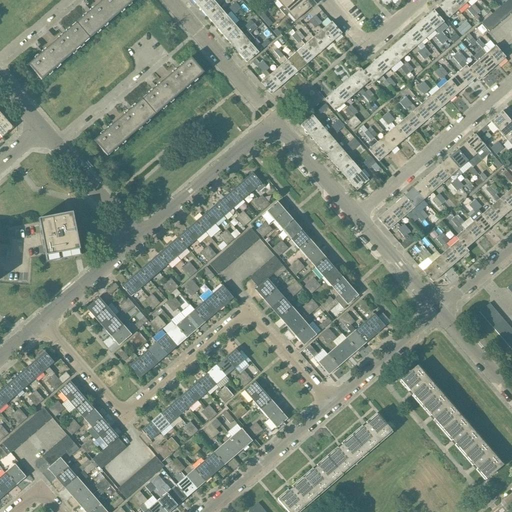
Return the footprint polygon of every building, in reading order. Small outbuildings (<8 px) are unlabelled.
[(103,0),(100,3),(114,18),(135,0),(103,0)] [(218,7),(212,0),(207,0),(199,8),(207,17),(218,7)] [(305,0),(290,0),(283,7),(280,10),(286,17),(289,14),(305,0)] [(306,0),(305,0),(289,14),(295,22),(313,6),(306,0)] [(458,11),(459,10),(449,0),(446,0),(439,6),(449,18),(458,11)] [(449,0),(459,10),(467,3),(467,2),(465,0),(449,0)] [(231,12),(238,6),(235,2),(228,8),(231,12)] [(100,3),(76,24),(90,39),(114,18),(100,3)] [(508,17),(511,13),(511,12),(504,3),(500,7),(508,17)] [(471,7),(471,8),(477,15),(481,19),(484,16),(475,5),(471,7)] [(238,6),(231,12),(234,15),(241,9),(238,6)] [(226,16),(218,7),(207,17),(215,26),(226,16)] [(500,7),(495,11),(504,21),(508,17),(500,7)] [(477,15),(471,8),(468,10),(474,17),(477,15)] [(425,19),(435,31),(444,23),(434,11),(425,19)] [(504,21),(495,11),(491,15),(499,25),(504,21)] [(316,15),(312,18),(319,26),(322,23),(316,15)] [(491,15),(486,19),(494,29),(499,25),(491,15)] [(234,25),(226,16),(215,26),(223,36),(234,25)] [(315,28),(319,26),(312,18),(309,21),(315,28)] [(427,38),(435,31),(425,19),(416,26),(427,38)] [(486,19),(482,23),(490,33),(494,29),(486,19)] [(247,30),(254,24),(251,21),(244,27),(247,30)] [(342,34),(331,22),(323,30),(333,42),(342,34)] [(462,35),(471,28),(466,22),(457,29),(462,35)] [(66,60),(90,39),(76,24),(52,44),(66,60)] [(254,24),(247,30),(250,33),(257,27),(254,24)] [(242,34),(234,25),(223,36),(231,45),(242,34)] [(291,29),(295,34),(301,41),(304,38),(294,26),(291,29)] [(416,26),(408,34),(418,46),(421,50),(425,48),(421,43),(427,38),(416,26)] [(324,50),(333,42),(323,30),(314,37),(324,50)] [(442,32),(439,35),(445,42),(449,39),(442,32)] [(250,44),(242,34),(231,45),(239,54),(250,44)] [(301,41),(295,34),(292,37),(298,44),(301,41)] [(418,46),(408,34),(399,41),(409,53),(418,46)] [(445,42),(439,35),(436,38),(442,45),(445,42)] [(315,57),(324,50),(314,37),(305,45),(315,57)] [(260,45),(263,49),(270,43),(267,39),(260,45)] [(486,54),(496,66),(506,58),(495,46),(490,51),(480,39),(476,42),(476,43),(486,54)] [(278,40),(274,44),(277,49),(278,49),(282,45),(278,40)] [(390,49),(400,61),(409,53),(399,41),(390,49)] [(52,44),(28,65),(42,81),(66,60),(52,44)] [(259,53),(250,44),(239,54),(247,63),(259,53)] [(305,65),(315,57),(305,45),(295,53),(305,65)] [(421,50),(428,57),(431,54),(425,48),(421,50)] [(280,59),(283,56),(278,49),(277,49),(274,52),(280,59)] [(390,49),(381,56),(392,68),(400,61),(390,49)] [(424,60),(428,57),(421,50),(418,53),(424,60)] [(465,59),(459,52),(456,55),(462,62),(465,59)] [(300,70),(305,65),(295,53),(287,61),(297,73),(300,70)] [(477,62),(487,74),(496,66),(486,54),(483,57),(477,62)] [(453,58),(459,65),(463,69),(457,74),(468,86),(476,79),(468,69),(462,62),(456,55),(453,58)] [(372,64),(383,76),(391,69),(392,68),(381,56),(372,64)] [(166,79),(180,94),(204,74),(190,58),(166,79)] [(462,62),(468,69),(476,79),(478,81),(487,74),(477,62),(472,66),(465,59),(462,62)] [(263,61),(260,64),(266,71),(269,68),(263,61)] [(288,80),(297,73),(287,61),(278,68),(288,80)] [(407,63),(404,66),(410,73),(413,70),(407,63)] [(266,71),(260,64),(256,67),(262,74),(265,71),(266,71)] [(383,76),(372,64),(363,72),(374,84),(383,76)] [(410,73),(404,66),(401,69),(407,76),(410,73)] [(442,67),(438,70),(444,77),(448,74),(442,67)] [(288,80),(278,68),(269,76),(279,88),(288,80)] [(373,84),(374,84),(363,72),(361,69),(352,77),(362,88),(371,81),(373,84)] [(444,77),(438,70),(435,73),(441,80),(444,77)] [(271,95),(279,88),(269,76),(265,71),(262,74),(266,78),(261,83),(271,95)] [(459,93),(468,86),(457,74),(448,82),(459,93)] [(353,96),(362,88),(352,77),(343,85),(353,96)] [(390,78),(386,81),(393,88),(396,85),(390,78)] [(180,94),(166,79),(142,100),(156,115),(180,94)] [(393,88),(386,81),(383,84),(389,91),(393,88)] [(424,82),(421,85),(427,92),(430,89),(424,82)] [(450,101),(459,93),(448,82),(440,89),(450,101)] [(344,104),(353,96),(343,85),(334,92),(344,104)] [(427,92),(421,85),(417,88),(424,95),(427,92)] [(430,97),(441,109),(450,101),(440,89),(430,97)] [(369,90),(366,93),(372,100),(375,97),(369,90)] [(325,100),(335,111),(344,104),(334,92),(325,100)] [(372,100),(366,93),(362,96),(368,103),(372,100)] [(422,104),(432,117),(441,109),(430,97),(422,104)] [(406,98),(403,100),(409,108),(413,105),(406,98)] [(156,115),(142,100),(118,120),(132,136),(156,115)] [(409,108),(403,100),(400,103),(406,110),(409,108)] [(413,112),(424,123),(432,117),(422,104),(416,109),(413,105),(409,108),(413,112)] [(321,114),(328,108),(326,105),(318,111),(321,114)] [(352,105),(348,108),(354,116),(358,113),(352,105)] [(351,118),(354,116),(348,108),(345,111),(351,118)] [(404,120),(414,132),(424,123),(413,112),(404,120)] [(498,132),(510,121),(509,120),(508,117),(505,116),(502,112),(490,122),(498,132)] [(388,113),(385,116),(391,123),(394,120),(388,113)] [(322,120),(318,123),(312,116),(300,126),(304,130),(305,134),(308,135),(309,136),(321,125),(324,122),(322,120)] [(354,129),(361,123),(355,116),(348,122),(354,129)] [(391,123),(385,116),(382,119),(388,126),(391,123)] [(13,128),(6,120),(0,124),(0,135),(2,138),(13,128)] [(118,120),(94,141),(107,156),(132,136),(118,120)] [(341,124),(338,120),(331,126),(334,130),(341,124)] [(395,127),(406,139),(414,132),(404,120),(395,127)] [(511,122),(510,121),(498,132),(506,141),(511,135),(511,122)] [(316,145),(328,134),(323,128),(326,124),(324,122),(321,125),(309,136),(310,140),(313,141),(316,145)] [(337,133),(344,127),(341,124),(334,130),(337,133)] [(387,135),(397,147),(406,139),(395,127),(387,135)] [(477,133),(480,137),(487,130),(484,127),(477,133)] [(371,128),(368,131),(374,138),(377,135),(371,128)] [(374,138),(368,131),(364,134),(370,141),(374,138)] [(324,154),(336,144),(328,134),(316,145),(320,149),(321,153),(324,153),(324,154)] [(490,138),(487,134),(482,138),(485,143),(490,138)] [(389,154),(397,147),(387,135),(378,142),(389,154)] [(475,135),(466,143),(476,155),(481,161),(490,153),(475,135)] [(357,142),(354,138),(347,144),(350,148),(357,142)] [(353,151),(360,145),(357,142),(350,148),(353,151)] [(379,162),(389,154),(378,142),(368,150),(379,162)] [(467,162),(476,155),(466,143),(457,151),(467,162)] [(491,149),(493,152),(500,146),(498,143),(491,149)] [(332,163),(344,153),(336,144),(324,154),(325,155),(326,159),(329,159),(332,163)] [(500,146),(493,152),(496,155),(503,149),(500,146)] [(458,170),(467,162),(457,151),(448,158),(458,170)] [(340,172),(352,162),(344,153),(332,163),(336,167),(337,171),(339,171),(340,172)] [(373,161),(370,157),(363,163),(366,167),(373,161)] [(439,166),(449,178),(458,170),(448,158),(439,166)] [(498,169),(501,166),(496,160),(492,163),(498,169)] [(369,170),(376,164),(373,161),(366,167),(369,170)] [(348,181),(360,171),(352,162),(340,172),(341,174),(343,177),(345,178),(348,181)] [(441,185),(449,178),(439,166),(430,174),(441,185)] [(471,167),(468,170),(474,177),(478,174),(471,167)] [(360,171),(348,181),(352,186),(353,190),(356,190),(357,191),(368,181),(360,171)] [(252,173),(243,181),(252,192),(255,189),(258,193),(265,187),(252,173)] [(421,181),(432,193),(441,185),(430,174),(421,181)] [(483,181),(480,178),(475,183),(478,186),(483,181)] [(457,179),(454,182),(460,189),(463,186),(457,179)] [(243,200),(252,192),(243,181),(234,189),(243,200)] [(413,189),(423,201),(432,193),(421,181),(413,189)] [(460,189),(454,182),(450,185),(456,192),(460,189)] [(493,185),(489,188),(496,195),(499,192),(493,185)] [(496,195),(489,188),(486,191),(492,198),(495,195),(496,195)] [(233,189),(224,197),(234,208),(243,200),(234,189),(233,189)] [(404,196),(414,208),(423,201),(413,189),(404,196)] [(510,212),(511,209),(511,196),(508,192),(499,200),(510,212)] [(439,194),(436,197),(442,204),(445,202),(439,194)] [(258,199),(266,208),(270,204),(262,195),(258,199)] [(501,220),(510,212),(499,200),(495,195),(492,198),(496,203),(490,207),(501,220)] [(395,204),(405,216),(414,208),(404,196),(395,204)] [(224,216),(234,208),(224,197),(215,205),(224,216)] [(442,204),(436,197),(435,198),(432,200),(439,207),(442,204)] [(262,211),(266,208),(258,199),(254,202),(262,211)] [(475,200),(472,203),(478,210),(481,207),(475,200)] [(267,211),(275,221),(286,212),(277,202),(267,211)] [(478,210),(472,203),(468,206),(474,213),(475,213),(478,211),(478,210)] [(397,223),(405,216),(395,204),(387,211),(397,223)] [(215,205),(206,213),(215,224),(224,216),(215,205)] [(482,215),(492,227),(501,220),(490,207),(482,215)] [(421,210),(418,212),(425,220),(427,217),(421,210)] [(248,224),(252,220),(244,211),(240,215),(248,224)] [(388,231),(397,223),(387,211),(378,219),(388,231)] [(486,232),(492,227),(482,215),(478,211),(475,213),(474,213),(469,217),(473,223),(483,235),(486,232)] [(294,221),(286,212),(275,221),(283,230),(294,221)] [(425,220),(418,212),(415,215),(421,223),(425,220)] [(78,257),(81,256),(72,213),(70,213),(38,219),(47,263),(78,257)] [(206,232),(215,224),(206,213),(196,221),(206,232)] [(244,227),(248,224),(240,215),(236,218),(244,227)] [(458,216),(454,218),(460,225),(464,223),(458,216)] [(460,225),(454,218),(451,221),(457,228),(460,225)] [(196,221),(187,230),(196,241),(206,232),(196,221)] [(302,230),(294,221),(283,230),(291,240),(302,230)] [(260,234),(268,227),(263,222),(255,229),(260,234)] [(464,230),(475,242),(483,235),(473,223),(464,230)] [(401,228),(407,235),(411,232),(404,225),(401,228)] [(260,234),(263,238),(271,231),(268,227),(260,234)] [(251,228),(247,232),(255,242),(259,238),(251,228)] [(407,235),(401,228),(398,230),(404,238),(406,236),(407,235)] [(231,243),(235,239),(227,229),(224,232),(223,233),(231,243)] [(186,249),(196,241),(187,230),(183,232),(177,237),(177,238),(186,249)] [(310,240),(302,230),(291,240),(299,249),(310,240)] [(475,242),(464,230),(462,232),(456,238),(458,240),(466,250),(475,242)] [(251,245),(255,242),(247,232),(246,232),(243,236),(251,245)] [(231,243),(223,233),(219,236),(227,246),(231,243)] [(443,234),(439,236),(446,244),(449,241),(443,234)] [(247,249),(251,245),(243,236),(239,239),(247,249)] [(406,236),(404,238),(407,241),(401,246),(405,250),(413,243),(406,236)] [(446,244),(439,236),(436,239),(442,247),(446,244)] [(177,257),(186,249),(177,238),(168,246),(177,257)] [(243,253),(247,249),(239,239),(235,243),(243,253)] [(272,249),(276,253),(285,244),(282,240),(272,249)] [(307,258),(318,249),(310,240),(299,249),(307,258)] [(449,248),(460,260),(468,252),(466,250),(458,240),(449,248)] [(239,256),(243,253),(235,243),(230,246),(239,256)] [(276,253),(279,257),(289,249),(285,244),(276,253)] [(217,255),(216,255),(208,245),(204,249),(212,259),(217,255)] [(168,265),(177,257),(168,246),(158,254),(168,265)] [(235,260),(239,256),(230,246),(226,250),(235,260)] [(440,256),(451,268),(460,260),(449,248),(440,256)] [(209,262),(212,259),(204,249),(200,252),(209,262)] [(326,259),(318,249),(307,258),(315,268),(326,259)] [(425,249),(422,252),(428,259),(432,256),(425,249)] [(231,263),(235,260),(226,250),(222,253),(231,263)] [(428,259),(422,252),(419,254),(425,262),(428,259)] [(226,267),(231,263),(222,253),(218,257),(226,267)] [(159,273),(168,265),(158,254),(149,262),(159,273)] [(270,259),(279,269),(283,266),(274,256),(270,259)] [(442,275),(451,268),(440,256),(432,263),(442,275)] [(222,270),(226,267),(218,257),(214,261),(222,270)] [(266,263),(275,273),(279,269),(270,259),(266,263)] [(292,271),(301,263),(298,259),(289,268),(292,271)] [(334,268),(326,259),(315,268),(323,277),(334,268)] [(218,274),(222,270),(214,261),(210,264),(218,274)] [(150,281),(159,273),(149,262),(140,270),(150,281)] [(198,271),(197,271),(190,262),(185,266),(193,275),(198,271)] [(271,277),(274,274),(275,273),(266,263),(262,267),(271,277)] [(292,271),(295,275),(305,267),(301,263),(292,271)] [(433,283),(442,275),(432,263),(423,271),(433,283)] [(190,278),(193,275),(185,266),(182,269),(190,278)] [(279,269),(275,273),(274,274),(278,278),(286,270),(283,266),(279,269)] [(211,280),(215,276),(207,267),(203,270),(211,280)] [(266,280),(268,279),(271,277),(262,267),(258,270),(266,280)] [(342,277),(334,268),(323,277),(331,286),(342,277)] [(140,289),(150,281),(140,270),(131,278),(140,289)] [(262,284),(266,280),(258,270),(254,274),(262,284)] [(254,274),(249,277),(258,287),(262,284),(254,274)] [(349,286),(342,277),(331,286),(339,295),(349,286)] [(131,297),(140,289),(131,278),(122,286),(131,297)] [(175,291),(177,289),(179,287),(171,278),(167,282),(175,291)] [(305,286),(308,290),(317,282),(314,278),(305,286)] [(263,299),(276,288),(268,279),(266,280),(262,284),(258,287),(255,290),(263,299)] [(192,280),(188,283),(196,292),(200,289),(192,280)] [(290,292),(299,285),(296,281),(287,289),(290,292)] [(175,291),(167,282),(163,285),(171,294),(175,291)] [(317,282),(308,290),(311,294),(321,286),(317,282)] [(110,295),(119,287),(116,283),(115,283),(106,291),(110,295)] [(196,292),(188,283),(184,287),(192,296),(196,292)] [(234,298),(223,285),(213,293),(224,306),(234,298)] [(303,289),(299,285),(290,292),(294,297),(303,289)] [(358,296),(349,286),(339,295),(347,305),(358,296)] [(263,299),(271,309),(284,298),(276,288),(263,299)] [(204,301),(215,314),(224,306),(213,293),(209,289),(200,297),(204,301)] [(156,307),(159,304),(161,303),(153,294),(148,298),(156,307)] [(174,296),(169,299),(178,309),(181,305),(174,296)] [(321,305),(324,309),(334,301),(330,296),(321,305)] [(107,306),(99,297),(86,308),(95,317),(107,306)] [(128,298),(119,306),(122,310),(132,302),(128,298)] [(156,307),(148,298),(145,301),(153,310),(156,307)] [(292,307),(284,298),(271,309),(280,318),(292,307)] [(178,309),(169,299),(168,301),(166,303),(174,312),(178,309)] [(315,303),(312,299),(303,307),(306,311),(315,303)] [(362,300),(357,304),(365,313),(369,309),(362,300)] [(215,314),(204,301),(194,309),(205,322),(215,314)] [(334,301),(324,309),(327,312),(337,304),(334,301)] [(132,302),(122,310),(126,314),(135,306),(132,302)] [(309,315),(319,307),(315,303),(306,311),(309,315)] [(483,316),(493,308),(490,304),(479,312),(483,316)] [(116,316),(107,306),(95,317),(103,327),(116,316)] [(292,307),(280,318),(288,327),(300,317),(292,307)] [(483,316),(486,321),(497,312),(493,308),(483,316)] [(196,330),(205,322),(194,309),(185,317),(196,330)] [(500,316),(497,312),(486,321),(490,325),(500,316)] [(354,322),(347,313),(343,316),(351,326),(351,325),(354,322)] [(374,314),(365,323),(376,335),(379,332),(385,327),(374,314)] [(103,327),(111,336),(115,332),(124,325),(116,316),(103,327)] [(158,316),(154,319),(162,329),(166,325),(158,316)] [(343,316),(339,320),(346,329),(351,326),(343,316)] [(504,320),(500,316),(490,325),(494,329),(504,320)] [(143,325),(148,321),(145,317),(144,317),(135,325),(139,329),(143,325)] [(196,330),(185,317),(176,326),(187,338),(196,330)] [(308,326),(300,317),(288,327),(296,337),(301,332),(308,326)] [(319,326),(322,330),(332,322),(328,318),(319,326)] [(154,319),(152,321),(150,323),(158,332),(162,329),(154,319)] [(504,320),(494,329),(497,333),(498,332),(508,324),(504,320)] [(365,323),(355,331),(366,343),(376,335),(365,323)] [(497,333),(501,337),(506,332),(511,329),(508,324),(498,332),(497,333)] [(132,335),(124,325),(115,332),(111,336),(119,346),(132,335)] [(344,337),(346,339),(357,351),(359,354),(364,349),(362,347),(366,343),(355,331),(351,325),(351,326),(346,329),(349,332),(344,337)] [(187,338),(176,326),(166,334),(177,346),(187,338)] [(303,346),(316,335),(308,326),(301,332),(296,337),(303,346)] [(332,342),(332,341),(337,338),(329,329),(324,332),(332,342)] [(501,337),(505,342),(511,335),(511,329),(506,332),(501,337)] [(139,332),(135,336),(144,345),(147,341),(139,332)] [(332,342),(324,332),(321,335),(329,345),(332,342)] [(177,346),(166,334),(157,342),(168,354),(177,346)] [(144,345),(135,336),(131,339),(140,348),(144,345)] [(337,347),(348,359),(357,351),(346,339),(337,347)] [(168,354),(157,342),(148,350),(158,362),(168,354)] [(318,354),(310,345),(306,348),(314,358),(318,354)] [(338,367),(348,359),(337,347),(327,355),(338,367)] [(129,358),(121,348),(117,352),(125,361),(129,358)] [(235,349),(226,357),(236,368),(241,374),(244,371),(250,366),(245,360),(248,358),(242,350),(239,353),(235,349)] [(158,362),(148,350),(138,358),(149,370),(158,362)] [(39,357),(36,360),(45,371),(51,378),(55,375),(49,368),(54,363),(44,351),(41,351),(38,353),(38,356),(39,357)] [(338,367),(327,355),(318,363),(329,375),(338,367)] [(226,376),(236,368),(226,357),(217,365),(226,376)] [(149,370),(138,358),(129,366),(140,379),(149,370)] [(36,379),(45,371),(36,360),(26,368),(36,379)] [(217,385),(226,376),(217,365),(207,373),(217,385)] [(400,381),(422,405),(438,391),(417,366),(400,381)] [(27,387),(36,379),(26,368),(17,376),(27,387)] [(248,384),(252,380),(244,371),(241,374),(240,375),(248,384)] [(51,378),(59,387),(63,384),(70,377),(66,372),(59,379),(55,375),(51,378)] [(207,393),(217,385),(207,373),(198,381),(207,393)] [(244,387),(248,384),(240,375),(236,378),(244,387)] [(17,395),(27,387),(17,376),(8,384),(17,395)] [(55,390),(59,387),(51,378),(47,381),(55,390)] [(70,381),(59,390),(68,400),(78,390),(70,381)] [(198,401),(207,393),(198,381),(188,390),(198,401)] [(253,400),(263,391),(256,382),(245,391),(253,400)] [(0,394),(8,403),(17,395),(8,384),(0,390),(0,394)] [(222,390),(230,400),(234,396),(226,387),(222,390)] [(44,400),(44,399),(36,390),(33,394),(40,403),(44,400)] [(87,400),(78,390),(68,400),(76,409),(87,400)] [(188,409),(198,401),(188,390),(179,398),(188,409)] [(226,403),(230,400),(222,390),(218,394),(226,403)] [(261,410),(271,400),(263,391),(253,400),(261,410)] [(438,391),(422,405),(443,430),(460,416),(438,391)] [(36,407),(40,403),(33,394),(28,397),(36,407)] [(179,417),(188,409),(179,398),(170,406),(179,417)] [(95,409),(87,400),(76,409),(84,419),(95,409)] [(269,419),(280,410),(271,400),(261,410),(269,419)] [(49,409),(52,413),(62,405),(58,401),(49,409)] [(231,412),(234,416),(244,408),(240,404),(231,412)] [(52,413),(56,417),(65,409),(62,405),(52,413)] [(170,406),(160,414),(170,425),(173,429),(182,421),(179,417),(170,406)] [(217,415),(209,406),(205,409),(213,418),(217,415)] [(24,421),(28,418),(20,408),(16,412),(24,421)] [(48,422),(52,418),(44,408),(39,411),(48,422)] [(234,416),(238,420),(247,412),(244,408),(234,416)] [(103,419),(95,409),(84,419),(92,428),(103,419)] [(209,422),(213,418),(205,409),(201,413),(209,422)] [(280,410),(269,419),(277,428),(288,419),(280,410)] [(44,425),(48,422),(39,411),(35,415),(44,425)] [(229,424),(234,420),(226,411),(221,415),(229,424)] [(20,425),(24,421),(16,412),(12,415),(20,425)] [(160,433),(170,425),(160,414),(151,422),(160,433)] [(44,425),(35,415),(31,418),(40,429),(44,425)] [(353,436),(367,453),(392,432),(377,415),(353,436)] [(443,430),(465,455),(481,441),(460,416),(443,430)] [(36,432),(40,429),(31,418),(27,422),(36,432)] [(111,428),(103,419),(92,428),(100,438),(111,428)] [(65,428),(68,432),(78,424),(74,420),(65,428)] [(36,432),(27,422),(23,425),(31,436),(36,432)] [(151,441),(160,433),(151,422),(141,430),(151,441)] [(198,431),(190,422),(186,426),(194,435),(198,431)] [(247,431),(251,435),(260,427),(256,423),(247,431)] [(68,432),(72,436),(81,428),(78,424),(68,432)] [(219,433),(211,424),(207,427),(215,437),(219,433)] [(9,434),(9,433),(1,425),(0,425),(0,431),(5,437),(9,434)] [(27,439),(31,436),(23,425),(19,429),(27,439)] [(190,438),(194,435),(186,426),(182,429),(190,438)] [(215,437),(207,427),(203,431),(211,440),(215,437)] [(251,435),(254,438),(263,430),(260,427),(251,435)] [(100,438),(108,447),(110,446),(114,442),(118,438),(119,438),(111,428),(100,438)] [(27,439),(19,429),(14,432),(23,443),(27,439)] [(252,442),(241,429),(232,437),(243,450),(252,442)] [(19,446),(23,443),(14,432),(10,436),(19,446)] [(63,439),(71,449),(76,445),(67,435),(63,439)] [(19,446),(10,436),(6,439),(15,450),(19,446)] [(367,453),(353,436),(328,458),(342,474),(367,453)] [(223,445),(234,458),(243,450),(232,437),(223,445)] [(126,448),(125,446),(118,438),(114,442),(122,452),(126,448)] [(176,451),(178,449),(180,448),(171,438),(168,442),(176,451)] [(10,453),(15,450),(6,439),(2,443),(10,453)] [(67,452),(71,449),(63,439),(59,442),(67,452)] [(81,447),(84,451),(94,442),(90,439),(81,447)] [(188,443),(196,453),(200,449),(192,440),(188,443)] [(481,441),(465,455),(486,480),(503,465),(481,441)] [(66,453),(67,452),(59,442),(55,446),(63,456),(66,453)] [(84,451),(88,455),(97,446),(94,442),(84,451)] [(122,452),(114,442),(110,446),(118,455),(122,452)] [(176,451),(168,442),(164,445),(171,454),(176,451)] [(188,443),(185,447),(193,456),(196,453),(188,443)] [(71,449),(67,452),(66,453),(70,457),(79,449),(76,445),(71,449)] [(224,466),(234,458),(223,445),(213,453),(224,466)] [(59,459),(60,458),(63,456),(55,446),(50,450),(59,459)] [(108,447),(105,449),(114,459),(118,455),(110,446),(108,447)] [(114,459),(105,449),(101,453),(110,463),(114,459)] [(54,463),(59,459),(50,450),(46,453),(54,463)] [(50,467),(54,463),(46,453),(42,457),(50,467)] [(110,463),(101,453),(97,456),(105,466),(110,463)] [(224,466),(213,453),(204,461),(215,474),(224,466)] [(105,466),(97,456),(92,460),(101,470),(105,466)] [(164,467),(161,463),(156,457),(151,460),(160,470),(162,469),(164,467)] [(56,478),(68,467),(60,458),(59,459),(54,463),(50,467),(48,469),(56,478)] [(342,474),(328,458),(303,479),(317,495),(342,474)] [(177,459),(173,463),(181,473),(185,469),(177,459)] [(92,464),(90,462),(89,460),(88,460),(79,468),(82,472),(92,464)] [(160,470),(151,460),(147,464),(156,474),(160,470)] [(195,469),(206,482),(215,474),(204,461),(195,469)] [(181,473),(173,463),(169,466),(177,475),(181,473)] [(6,472),(17,485),(26,477),(15,464),(6,472)] [(92,464),(82,472),(86,476),(95,468),(92,464)] [(152,478),(156,474),(147,464),(143,467),(152,478)] [(64,488),(76,477),(68,467),(56,478),(64,488)] [(152,478),(143,467),(139,471),(148,481),(152,478)] [(206,482),(195,469),(185,477),(196,490),(206,482)] [(143,485),(148,481),(139,471),(134,475),(143,485)] [(0,484),(7,493),(17,485),(6,472),(0,477),(0,484)] [(82,472),(76,477),(64,488),(72,497),(85,486),(88,483),(86,479),(88,477),(86,476),(82,472)] [(143,485),(134,475),(130,478),(139,489),(143,485)] [(166,485),(158,475),(154,479),(162,488),(166,485)] [(196,490),(185,477),(176,485),(187,498),(196,490)] [(99,490),(108,482),(105,478),(104,478),(95,487),(99,490)] [(135,492),(139,489),(130,478),(126,482),(135,492)] [(162,488),(154,479),(150,482),(158,492),(162,488)] [(298,511),(317,495),(303,479),(278,500),(288,511),(298,511)] [(102,495),(111,487),(112,486),(108,482),(99,490),(102,495)] [(135,492),(126,482),(122,486),(131,496),(135,492)] [(187,498),(176,485),(167,493),(178,506),(187,498)] [(80,507),(93,496),(85,486),(72,497),(80,507)] [(126,499),(131,496),(122,486),(118,489),(126,499)] [(147,501),(139,492),(136,495),(144,504),(147,501)] [(170,511),(178,506),(167,493),(157,501),(166,511),(170,511)] [(144,504),(136,495),(131,499),(140,508),(144,504)] [(80,507),(84,511),(92,511),(101,505),(93,496),(80,507)] [(111,505),(115,509),(124,501),(121,497),(111,505)] [(166,511),(157,501),(148,509),(150,511),(166,511)] [(248,511),(256,511),(262,507),(258,503),(248,511)]
